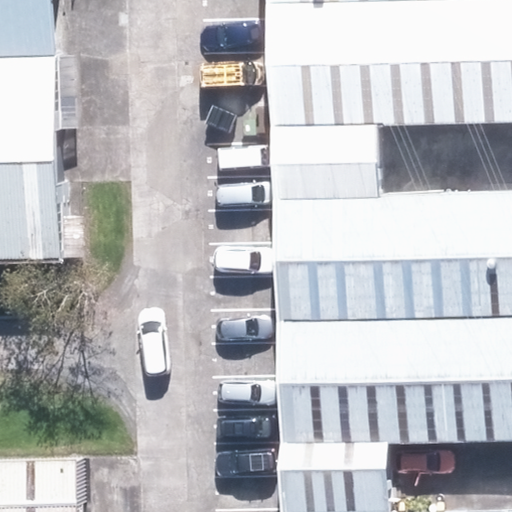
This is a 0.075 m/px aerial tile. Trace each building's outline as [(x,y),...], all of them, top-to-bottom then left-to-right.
[(62,0),(0,0),(0,47),(63,47),(62,0)] [(511,0),(283,0),(284,13),(511,6),(511,0)] [(511,6),(284,13),(287,136),(511,129),(511,6)] [(63,47),(0,47),(0,260),(69,259),(63,47)] [(511,197),(283,204),(287,340),(511,333),(511,197)] [(511,333),(287,340),(290,466),(511,459),(511,333)] [(99,511),(99,472),(0,472),(0,511),(99,511)]
